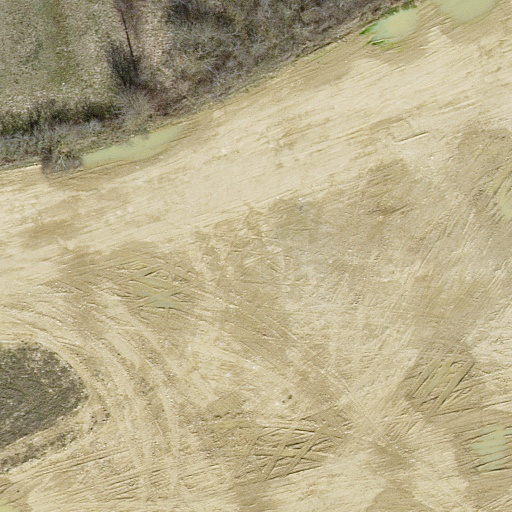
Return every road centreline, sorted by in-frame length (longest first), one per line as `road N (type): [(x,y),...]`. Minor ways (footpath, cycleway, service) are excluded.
road 1 (track): [(511,210),(360,372),(68,511)]
road 2 (track): [(0,278),(511,122)]
